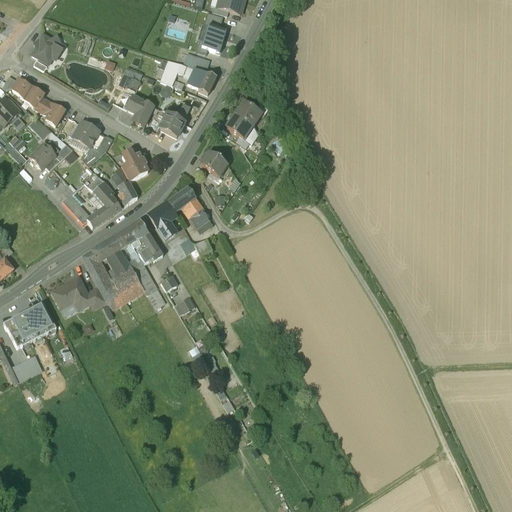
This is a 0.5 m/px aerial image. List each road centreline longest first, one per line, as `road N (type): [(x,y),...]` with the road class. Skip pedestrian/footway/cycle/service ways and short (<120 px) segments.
road 1 (track): [(180,165),(225,231),(249,233),(305,205),(324,220),(387,321),(478,511)]
road 2 (residential): [(0,300),(129,218),(180,165)]
road 3 (residential): [(180,165),(3,57)]
road 4 (residential): [(180,165),(271,0)]
